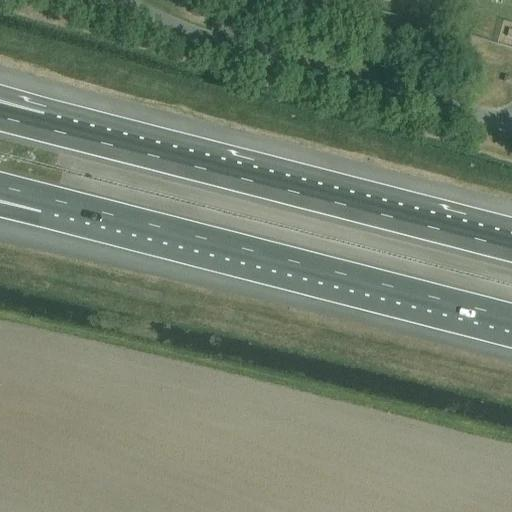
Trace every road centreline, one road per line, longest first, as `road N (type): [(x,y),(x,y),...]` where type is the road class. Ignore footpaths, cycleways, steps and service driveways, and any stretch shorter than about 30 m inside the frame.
road 1 (motorway): [(511,250),(42,129)]
road 2 (motorway): [(44,198),(511,318)]
road 3 (unclassified): [(511,124),(250,53),(123,0)]
